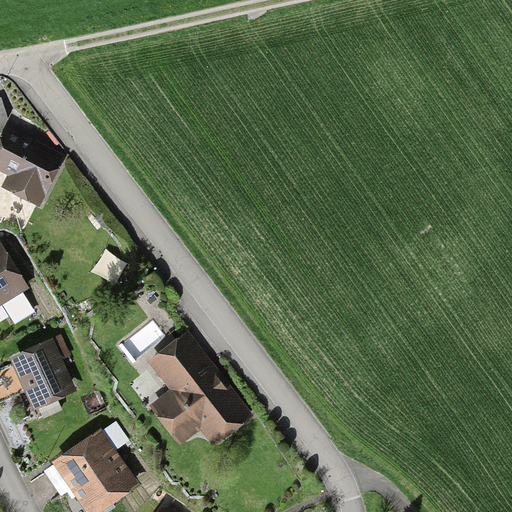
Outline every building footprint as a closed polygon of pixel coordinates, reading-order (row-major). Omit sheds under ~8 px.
[(59,161),(5,134),(0,143),(0,169),(13,176),(6,189),(37,205),(59,161)] [(31,304),(0,251),(0,300),(10,317),(31,304)] [(247,417),(185,339),(147,369),(210,447),(247,417)] [(70,393),(52,346),(15,360),(34,407),(70,393)] [(91,511),(129,488),(97,438),(57,464),(88,511),(91,511)]
